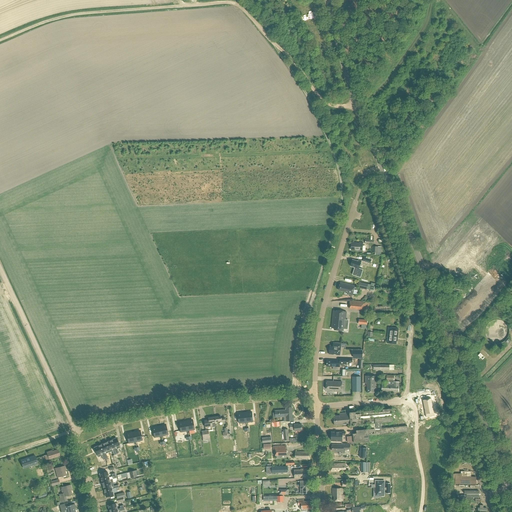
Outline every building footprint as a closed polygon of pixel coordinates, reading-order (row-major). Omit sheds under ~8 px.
[(351,250),(355,250),(355,251),(362,251),(363,243),(351,242),(351,250)] [(373,246),(373,252),(378,252),(378,255),(381,255),(381,253),(381,249),(380,249),(378,249),(378,247),(373,246)] [(361,261),(358,260),(358,262),(352,260),(350,266),(358,269),(361,261)] [(347,295),(352,296),(355,286),(340,283),(338,291),(347,293),(347,295)] [(366,290),(373,291),(375,284),(371,283),(370,285),(360,283),(358,289),(366,290)] [(348,309),(368,311),(369,302),(349,301),(348,309)] [(333,311),(332,327),(333,327),(333,330),(343,331),(343,327),(347,328),(348,323),(347,323),(347,320),(345,320),(346,312),(333,311)] [(386,337),(385,343),(394,345),(395,341),(396,342),(397,329),(388,328),(387,337),(386,337)] [(336,355),(340,355),(340,347),(341,344),(333,343),(333,346),(330,346),(329,354),(334,355),(334,354),(337,354),(336,355)] [(327,360),(326,367),(333,367),(333,370),(338,370),(338,367),(340,367),(340,364),(349,365),(349,362),(352,362),(352,359),(341,359),(341,361),(327,360)] [(375,387),(375,376),(364,376),(364,383),(366,383),(366,393),(374,393),(374,391),(374,387),(375,387)] [(382,382),(382,391),(390,392),(390,386),(390,376),(387,376),(387,382),(382,382)] [(390,386),(390,392),(398,392),(399,382),(394,382),(394,376),(390,376),(390,386)] [(351,392),(359,392),(360,377),(351,377),(351,392)] [(331,390),(331,391),(342,392),(342,382),(326,381),(326,390),(331,390)] [(432,398),(423,400),(426,417),(435,416),(432,398)] [(286,417),(287,421),(294,421),(294,418),(292,418),(292,407),(286,408),(286,410),(275,411),(275,417),(286,417)] [(394,414),(371,416),(372,429),(408,425),(407,411),(399,411),(399,410),(398,410),(399,411),(396,412),(396,411),(394,411),(393,411),(394,414)] [(252,412),(245,413),(246,423),(253,422),(252,412)] [(239,423),(246,423),(245,413),(238,414),(239,423)] [(340,416),(334,416),(334,425),(352,424),(351,413),(346,413),(339,413),(340,416)] [(204,421),(205,427),(215,426),(215,422),(214,417),(208,418),(208,420),(204,421)] [(185,422),(187,431),(194,430),(193,420),(185,422)] [(187,431),(185,422),(178,423),(180,432),(187,431)] [(166,425),(159,427),(161,436),(168,435),(166,425)] [(154,438),(161,436),(159,427),(152,428),(154,438)] [(133,433),(135,442),(142,440),(140,431),(133,433)] [(332,432),(331,441),(342,441),(342,435),(345,435),(345,432),(342,432),(332,432)] [(128,444),(135,442),(133,433),(126,434),(128,444)] [(110,441),(113,448),(119,445),(116,438),(110,441)] [(116,454),(113,448),(110,441),(105,443),(109,452),(112,451),(114,455),(116,454)] [(109,452),(105,443),(99,445),(105,459),(108,458),(106,454),(109,452)] [(332,444),(331,451),(334,451),(334,453),(338,453),(338,451),(341,451),(341,453),(345,453),(345,449),(350,450),(350,445),(345,444),(332,444)] [(105,459),(99,445),(94,448),(97,455),(98,457),(101,456),(103,460),(105,459)] [(273,446),(274,455),(287,454),(287,446),(273,446)] [(46,452),(49,459),(60,456),(58,450),(52,451),(52,450),(46,452)] [(21,461),(23,468),(29,466),(29,465),(33,464),(33,465),(37,463),(35,456),(21,461)] [(55,468),(57,478),(66,475),(64,466),(55,468)] [(302,477),(302,478),(310,478),(310,469),(301,469),(301,470),(294,470),(294,477),(302,477)] [(98,473),(99,479),(107,477),(106,471),(98,473)] [(135,471),(126,473),(127,479),(136,477),(136,475),(138,475),(137,471),(135,472),(135,471)] [(461,473),(455,473),(455,484),(476,484),(476,477),(474,477),(474,471),(461,471),(461,473)] [(300,481),(300,494),(304,494),(309,493),(309,481),(300,481)] [(376,487),(376,496),(384,496),(384,490),(386,490),(386,493),(390,493),(390,483),(386,483),(386,488),(384,488),(384,481),(376,481),(376,485),(376,487)] [(101,485),(102,491),(104,491),(111,489),(115,488),(118,487),(117,483),(113,484),(114,488),(110,488),(109,483),(112,483),(112,482),(101,485)] [(59,498),(61,503),(67,501),(66,496),(72,494),(70,485),(61,487),(62,493),(59,494),(60,498),(59,498)] [(342,488),(332,488),(332,496),(334,496),(334,501),(342,501),(342,496),(342,488)] [(111,489),(104,491),(106,497),(113,495),(112,493),(111,489)] [(304,500),(298,500),(299,505),(300,509),(302,509),(302,511),(307,511),(307,509),(312,509),(312,501),(304,502),(304,500)]
